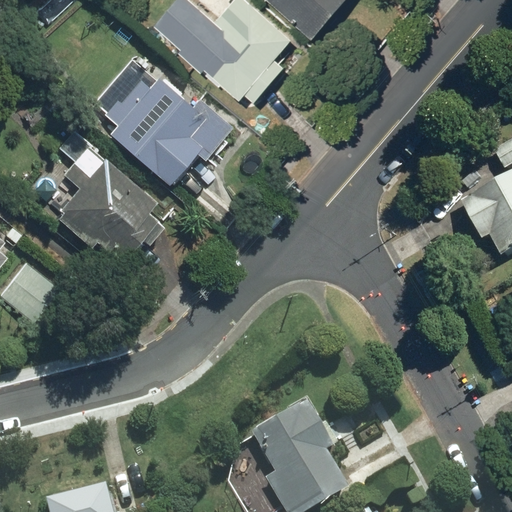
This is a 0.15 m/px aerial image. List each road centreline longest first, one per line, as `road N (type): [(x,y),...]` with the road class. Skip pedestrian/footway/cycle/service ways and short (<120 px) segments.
road 1 (residential): [(0,412),(172,358),(329,199)]
road 2 (residential): [(507,511),(329,199)]
road 3 (residential): [(329,199),(499,0)]
